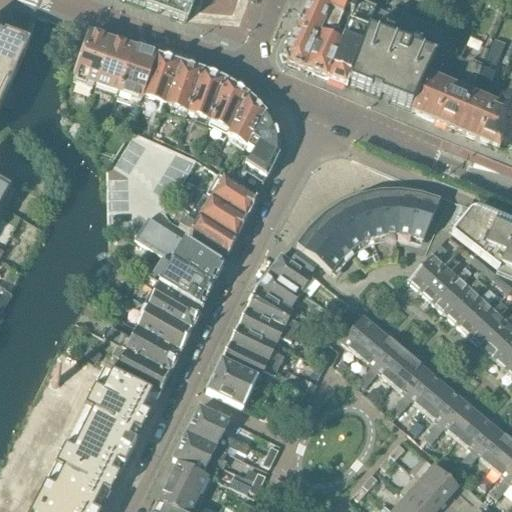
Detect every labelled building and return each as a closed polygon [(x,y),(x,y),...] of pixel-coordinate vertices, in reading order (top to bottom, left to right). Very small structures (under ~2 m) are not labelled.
[(122,0),(123,1),(143,8),(146,0),(122,0)] [(146,0),(143,8),(165,16),(170,0),(146,0)] [(170,0),(165,16),(182,23),(186,24),(194,0),(170,0)] [(357,3),(350,0),(308,0),(307,3),(342,17),(350,21),(353,13),(357,3)] [(286,66),(303,73),(304,73),(323,29),(344,38),(350,21),(342,17),(307,3),(283,59),(286,66)] [(375,11),(357,3),(353,13),(350,21),(344,38),(326,82),(345,89),(345,88),(346,89),(348,83),(367,33),(372,19),(375,11)] [(437,29),(416,20),(391,9),(388,16),(375,11),(372,19),(392,27),(387,41),(367,33),(348,83),(349,83),(348,86),(410,110),(411,108),(413,108),(434,60),(413,52),(419,38),(438,46),(443,33),(437,30),(437,29)] [(413,108),(410,114),(433,124),(447,88),(440,85),(451,57),(461,34),(446,27),(444,33),(443,33),(438,46),(439,46),(434,60),(413,108)] [(304,73),(313,77),(326,81),(326,82),(344,38),(323,29),(304,73)] [(0,38),(0,107),(28,48),(3,36),(2,39),(0,38)] [(95,92),(112,45),(89,37),(74,80),(74,85),(95,92)] [(95,92),(117,100),(133,52),(112,45),(95,92)] [(457,92),(447,88),(433,124),(454,134),(488,51),(483,50),(479,60),(475,58),(471,67),(468,65),(457,92)] [(464,138),(475,143),(490,107),(482,103),(493,76),(482,72),(490,52),(488,51),(454,134),(464,138)] [(117,100),(140,107),(156,59),(133,52),(117,100)] [(143,136),(153,108),(163,111),(178,67),(156,59),(140,107),(131,132),(143,136)] [(163,111),(186,119),(202,75),(178,67),(163,111)] [(186,119),(209,127),(224,84),(202,75),(186,119)] [(209,127),(228,136),(246,100),(246,99),(233,91),(233,90),(224,84),(209,127)] [(511,117),(511,84),(500,111),(490,107),(475,143),(498,153),(511,117)] [(226,140),(242,150),(245,152),(262,116),(253,107),(254,106),(246,100),(228,136),(226,140)] [(274,134),(272,130),(270,127),(264,119),(264,118),(262,116),(245,152),(252,156),(244,169),(265,182),(265,183),(277,159),(277,150),(274,134)] [(179,142),(167,137),(164,146),(176,150),(179,142)] [(217,159),(212,167),(219,170),(223,162),(217,159)] [(0,207),(9,194),(8,193),(12,186),(14,183),(0,174),(0,207)] [(245,224),(253,207),(255,203),(255,202),(254,202),(221,181),(215,177),(203,197),(209,201),(245,224)] [(317,268),(330,278),(341,264),(350,255),(360,248),(372,243),(384,240),(397,239),(409,241),(425,246),(438,206),(418,200),(399,197),(378,198),(358,203),(340,211),(323,222),(308,236),(296,252),(297,253),(317,268)] [(209,201),(198,220),(234,244),(245,224),(209,201)] [(511,276),(511,229),(475,215),(473,214),(472,214),(470,215),(469,216),(467,218),(456,214),(450,233),(453,236),(450,240),(497,277),(499,271),(511,276)] [(226,261),(234,244),(198,220),(193,228),(182,223),(178,230),(226,261)] [(211,292),(220,273),(222,269),(148,222),(134,244),(164,262),(211,292)] [(411,281),(407,285),(419,296),(444,270),(438,264),(446,254),(440,249),(411,281)] [(289,264),(310,278),(313,274),(317,268),(296,252),(293,258),(289,264)] [(280,258),(268,274),(299,296),(311,278),(310,278),(289,264),(280,258)] [(483,276),(488,271),(475,260),(471,266),(483,276)] [(419,296),(431,307),(456,281),(450,275),(458,267),(452,261),(444,270),(419,296)] [(164,262),(151,284),(201,313),(211,292),(164,262)] [(135,274),(148,282),(151,278),(137,270),(135,274)] [(431,307),(444,319),(468,292),(462,286),(471,277),(465,271),(456,281),(431,307)] [(488,271),(483,276),(496,287),(500,281),(488,271)] [(289,312),(299,296),(268,274),(255,292),(289,312)] [(511,291),(500,281),(496,287),(508,298),(511,293),(511,291)] [(477,282),(468,292),(444,319),(456,330),(481,303),(475,297),(483,288),(477,282)] [(151,284),(150,283),(146,292),(155,297),(151,308),(149,311),(190,335),(201,313),(151,284)] [(255,292),(255,293),(245,313),(294,337),(299,327),(287,321),(291,314),(289,312),(255,292)] [(456,330),(468,341),(493,314),(487,309),(495,299),(489,293),(481,303),(456,330)] [(349,310),(341,303),(335,310),(343,317),(349,310)] [(501,305),(493,314),(468,341),(480,352),(505,325),(499,319),(507,310),(501,305)] [(180,355),(190,335),(149,311),(144,320),(138,332),(180,355)] [(245,313),(243,317),(237,330),(274,348),(278,341),(290,346),(294,337),(245,313)] [(314,321),(302,314),(298,320),(310,328),(314,321)] [(480,352),(492,363),(511,341),(511,331),(511,330),(511,329),(511,316),(505,325),(480,352)] [(379,335),(362,320),(340,346),(357,360),(379,335)] [(237,330),(229,347),(278,371),(282,362),(270,356),(274,348),(237,330)] [(168,379),(179,357),(180,355),(138,332),(132,344),(109,331),(102,343),(115,350),(168,379)] [(395,349),(379,335),(357,360),(370,371),(358,387),(361,389),(395,349)] [(511,341),(510,344),(492,363),(504,374),(511,381),(511,341)] [(220,364),(257,382),(258,383),(262,375),(273,380),(278,371),(229,347),(220,364)] [(412,363),(395,349),(361,389),(364,392),(377,377),(390,388),(412,363)] [(115,350),(111,358),(123,364),(120,369),(116,367),(112,376),(115,378),(158,401),(168,379),(115,350)] [(88,351),(84,359),(96,366),(101,359),(88,351)] [(317,369),(324,372),(329,360),(323,357),(317,369)] [(428,376),(412,363),(390,388),(403,399),(390,414),(394,417),(428,376)] [(220,364),(205,396),(241,414),(257,382),(220,364)] [(342,379),(349,371),(342,365),(335,373),(342,379)] [(304,384),(316,390),(324,372),(317,369),(310,366),(302,382),(304,383),(304,384)] [(44,489),(44,490),(86,511),(101,511),(108,499),(108,500),(118,481),(117,481),(122,472),(135,447),(134,447),(139,439),(148,420),(158,401),(115,378),(115,380),(103,374),(93,393),(92,393),(83,412),(91,417),(71,455),(63,451),(53,471),(54,471),(44,489)] [(445,390),(428,376),(394,417),(397,420),(410,405),(423,416),(445,390)] [(51,383),(51,384),(51,386),(52,388),(53,389),(54,389),(55,390),(57,390),(58,389),(60,388),(60,387),(61,385),(61,384),(60,383),(59,381),(58,380),(56,380),(55,380),(53,381),(52,381),(51,383)] [(316,390),(304,384),(296,401),(308,407),(316,390)] [(432,405),(423,416),(436,427),(423,442),(427,445),(461,404),(445,390),(432,405)] [(308,407),(296,401),(293,407),(304,413),(308,407)] [(478,418),(461,404),(427,445),(431,448),(443,433),(456,444),(478,418)] [(198,410),(192,423),(222,438),(225,432),(228,425),(198,410)] [(494,432),(478,418),(456,444),(469,455),(457,470),(460,473),(494,432)] [(192,423),(185,436),(226,456),(229,451),(245,459),(249,450),(222,438),(192,423)] [(511,446),(494,432),(460,473),(463,476),(476,461),(489,472),(511,446)] [(185,436),(179,449),(208,464),(223,472),(226,465),(223,464),(226,456),(185,436)] [(511,477),(511,447),(511,446),(489,472),(502,483),(490,498),(493,500),(511,477)] [(171,464),(177,466),(202,479),(206,470),(208,464),(179,449),(171,464)] [(388,459),(393,464),(403,454),(398,449),(388,459)] [(277,454),(270,451),(266,459),(273,462),(277,454)] [(268,472),(273,462),(266,459),(261,469),(268,472)] [(393,464),(388,459),(379,470),(384,474),(393,464)] [(177,466),(170,479),(200,494),(207,481),(202,479),(177,466)] [(442,507),(455,494),(456,492),(432,470),(418,486),(442,507)] [(264,480),(256,476),(252,485),(260,489),(264,480)] [(511,477),(493,500),(497,503),(509,488),(511,491),(511,477)] [(194,507),(200,494),(170,479),(164,492),(194,507)] [(361,490),(366,494),(376,484),(370,479),(361,490)] [(255,499),(260,489),(252,485),(243,481),(238,490),(247,494),(247,495),(255,499)] [(416,511),(438,511),(442,507),(418,486),(405,501),(416,511)] [(86,511),(44,490),(31,511),(86,511)] [(366,494),(361,490),(352,500),(357,505),(366,494)] [(169,511),(191,511),(194,507),(164,492),(157,506),(169,511)] [(416,511),(405,501),(395,511),(416,511)]
